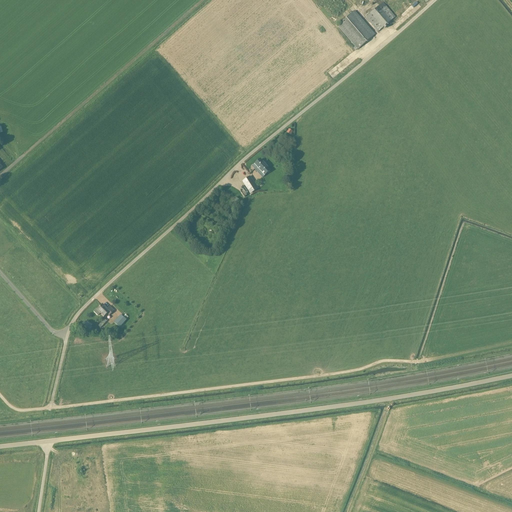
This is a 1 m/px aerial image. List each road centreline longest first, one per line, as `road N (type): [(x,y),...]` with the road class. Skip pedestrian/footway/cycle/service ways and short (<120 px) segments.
road 1 (unclassified): [(0,446),(310,410),(511,375)]
road 2 (unclassified): [(67,335),(77,313),(239,163),(434,0)]
road 3 (motorway): [(511,393),(270,470),(44,511)]
road 4 (motorway): [(132,511),(289,479),(511,407)]
road 5 (track): [(15,162),(202,0)]
road 6 (track): [(308,511),(422,488),(511,457)]
road 7 (track): [(511,407),(411,421),(413,490)]
